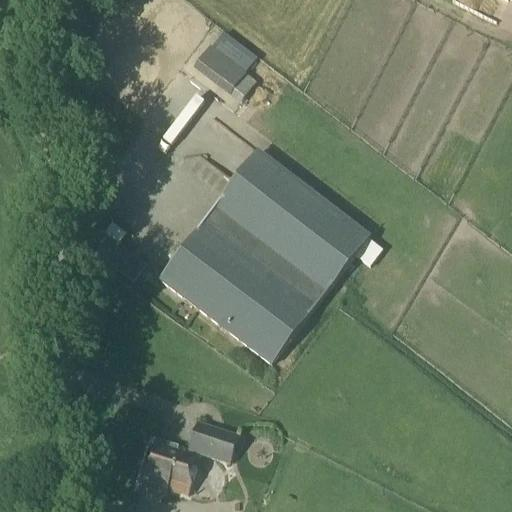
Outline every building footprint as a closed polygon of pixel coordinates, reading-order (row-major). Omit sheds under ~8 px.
[(511,25),(511,12),(504,11),(501,26),(511,29),(511,25)] [(257,84),(247,77),(247,76),(211,49),(194,72),(230,100),(230,99),(240,107),(257,84)] [(258,155),(217,208),(160,284),(272,369),(370,240),(258,155)] [(147,270),(118,248),(104,237),(100,234),(86,252),(133,288),(147,270)] [(359,265),(378,281),(394,261),(374,245),(359,265)] [(189,452),(201,456),(229,465),(238,439),(197,425),(189,452)] [(188,498),(201,456),(189,452),(154,441),(139,487),(166,496),(167,492),(188,498)]
